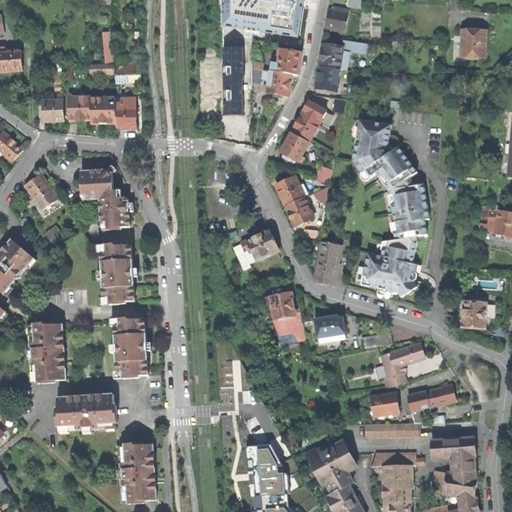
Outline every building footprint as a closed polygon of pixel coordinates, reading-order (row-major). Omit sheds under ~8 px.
[(305,3),(305,0),(222,0),(223,27),(300,39),(305,3)] [(348,0),(348,7),(362,9),(361,0),(348,0)] [(326,28),(346,32),(350,11),(335,8),(334,11),(329,11),(328,19),(326,28)] [(487,59),(488,32),(476,31),(463,31),(462,57),(487,59)] [(90,75),(115,74),(115,67),(116,67),(117,65),(114,65),(113,55),(112,44),(106,44),(106,55),(107,55),(107,66),(90,66),(90,75)] [(322,56),(320,68),(340,71),(342,71),(352,73),(353,68),(340,66),(342,55),(346,55),(346,52),(343,52),(343,48),(324,45),(322,56)] [(8,72),(23,71),(21,50),(4,52),(4,48),(0,48),(0,71),(0,73),(8,72)] [(245,81),(245,48),(221,48),(223,116),(246,115),(245,81)] [(300,64),(302,54),(278,50),(277,57),(280,58),(279,64),(273,63),(272,72),(293,75),(299,76),(300,64)] [(129,56),(129,66),(140,66),(140,56),(129,56)] [(115,77),(140,76),(140,66),(129,66),(116,67),(115,67),(115,74),(115,77)] [(324,93),(336,95),(340,71),(320,68),(319,78),(317,89),(324,90),(324,93)] [(253,83),(262,85),(263,70),(254,69),(253,83)] [(291,86),(293,75),(272,72),(271,72),(267,94),(290,97),(291,86)] [(344,88),(342,100),(346,101),(353,102),(355,87),(349,86),(349,89),(344,88)] [(136,94),(127,94),(127,95),(127,99),(122,99),(116,99),(117,124),(117,129),(127,130),(137,130),(136,94)] [(79,120),(92,120),(91,99),(91,97),(72,98),(72,95),(69,95),(70,121),(79,120)] [(103,124),(117,124),(116,99),(116,96),(98,96),(98,99),(91,99),(92,120),(92,124),(103,124)] [(333,113),(344,115),(346,101),(342,100),(336,99),(333,113)] [(65,121),(64,101),(44,102),(45,122),(54,122),(65,121)] [(298,124),(292,133),(310,143),(318,129),(320,130),(322,127),(319,126),(327,112),(309,103),(298,124)] [(399,147),(392,153),(390,151),(388,147),(391,145),(389,141),(392,126),(363,121),(361,138),(357,138),(353,162),(360,163),(359,169),(364,170),(371,179),(377,175),(380,180),(385,176),(395,190),(397,205),(392,206),(394,223),(394,224),(398,223),(400,240),(394,241),(390,242),(387,252),(383,251),(381,257),(368,254),(365,269),(362,285),(361,286),(378,289),(393,293),(396,291),(402,299),(409,294),(418,288),(413,281),(415,280),(416,273),(419,272),(420,266),(413,265),(418,242),(417,237),(428,235),(425,221),(430,220),(428,206),(424,181),(399,147)] [(355,137),(357,138),(361,138),(363,121),(360,121),(359,128),(356,128),(355,137)] [(13,141),(2,132),(0,134),(0,151),(13,162),(23,150),(13,141)] [(305,158),(302,157),(310,143),(292,133),(287,143),(282,153),(299,163),(301,160),(304,161),(305,158)] [(318,181),(329,186),(335,157),(323,150),(314,180),(318,181)] [(369,181),(371,179),(364,170),(359,169),(360,163),(353,162),(362,174),(361,175),(361,177),(361,179),(362,181),(364,182),(366,182),(368,182),(369,181)] [(103,229),(132,227),(130,209),(130,198),(119,199),(119,195),(115,192),(111,192),(110,171),(83,172),(84,193),(88,193),(89,201),(101,200),(103,229)] [(228,185),(235,184),(233,173),(226,174),(228,185)] [(26,186),(43,211),(59,200),(43,175),(35,180),(26,186)] [(389,192),(392,206),(397,205),(395,190),(385,176),(380,180),(389,192)] [(281,197),(286,207),(304,198),(295,178),(277,186),(281,197)] [(295,227),(314,219),(304,198),(286,207),(291,217),(295,227)] [(479,230),(511,237),(511,214),(500,212),(489,212),(489,218),(488,226),(481,224),(479,230)] [(392,224),(394,241),(400,240),(398,223),(394,224),(394,223),(392,224)] [(55,246),(65,238),(56,226),(46,234),(55,246)] [(241,236),(239,230),(228,234),(231,242),(239,239),(239,237),(241,236)] [(270,230),(242,244),(249,262),(253,260),(251,255),(254,253),(258,261),(279,251),(276,245),(270,230)] [(34,257),(13,240),(1,255),(0,253),(0,291),(3,293),(7,288),(9,289),(15,282),(12,280),(22,269),(24,271),(30,265),(29,263),(34,257)] [(322,282),(334,285),(341,246),(338,246),(338,243),(326,241),(326,244),(323,243),(316,281),(322,282)] [(382,250),(383,251),(387,252),(390,242),(383,243),(382,250)] [(106,304),(136,302),(134,271),(132,246),(102,248),(106,304)] [(356,283),(362,285),(365,269),(359,268),(356,283)] [(392,298),(393,293),(378,289),(377,295),(392,298)] [(287,294),(271,297),(275,320),(296,316),(292,293),(287,294)] [(486,303),(464,302),(463,327),(474,328),(485,329),(486,303)] [(328,318),(316,320),(316,321),(319,343),(346,338),(343,319),(338,319),(338,317),(328,318)] [(119,378),(149,376),(147,343),(146,319),(115,321),(119,378)] [(38,383),(66,381),(65,363),(64,363),(64,352),(63,343),(64,343),(63,325),(35,327),(36,344),(31,344),(32,366),(37,366),(38,383)] [(396,335),(366,339),(368,348),(397,343),(396,335)] [(421,344),(383,356),(386,369),(382,370),(383,374),(378,375),(378,376),(375,376),(378,390),(398,387),(407,383),(404,373),(406,372),(404,365),(425,358),(423,352),(421,344)] [(341,345),(331,347),(332,354),(343,352),(341,345)] [(452,386),(408,397),(415,424),(419,424),(426,424),(425,417),(430,410),(429,408),(456,401),(454,392),(452,386)] [(374,397),(369,399),(372,417),(376,417),(399,413),(398,404),(397,394),(374,397)] [(76,399),(59,400),(61,433),(78,432),(78,436),(100,435),(100,430),(116,429),(114,396),(97,397),(97,398),(85,399),(76,400),(76,399)] [(0,440),(4,436),(0,431),(0,417),(3,414),(6,417),(9,415),(1,407),(0,407),(0,440)] [(415,424),(366,425),(366,438),(419,437),(419,424),(415,424)] [(473,438),(434,441),(435,458),(455,457),(456,475),(476,479),(474,457),(473,438)] [(363,511),(361,506),(363,504),(361,500),(359,497),(356,498),(350,485),(354,483),(350,476),(352,471),(357,468),(350,455),(343,442),(334,447),(333,444),(317,452),(316,450),(310,453),(333,494),(330,496),(330,497),(329,498),(336,511),(363,511)] [(271,444),(246,446),(247,461),(254,461),(254,470),(256,494),(263,494),(264,510),(258,511),(289,511),(287,509),(285,474),(280,474),(279,467),(284,467),(271,444)] [(153,445),(124,447),(125,464),(119,464),(121,486),(126,486),(128,503),(157,501),(155,484),(154,484),(154,473),(153,462),(154,462),(153,445)] [(416,454),(376,455),(372,468),(385,468),(385,511),(410,511),(411,511),(410,497),(410,482),(410,467),(417,466),(416,454)] [(476,486),(476,479),(456,475),(436,472),(432,492),(459,497),(474,499),(476,486)] [(476,499),(474,499),(459,497),(459,498),(461,510),(452,511),(479,511),(478,505),(476,499)]
